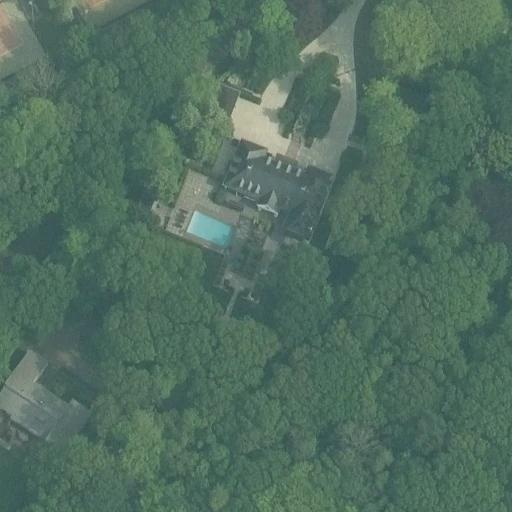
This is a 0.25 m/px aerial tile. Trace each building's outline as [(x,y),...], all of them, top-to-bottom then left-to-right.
[(119,20),(119,0),(79,0),(79,19),(119,20)] [(270,65),(255,58),(247,75),(262,82),(270,65)] [(220,86),(210,117),(230,124),(241,93),(220,86)] [(0,151),(0,166),(32,147),(25,136),(0,151)] [(307,248),(332,185),(308,176),(305,183),(293,178),(294,176),(276,169),(275,171),(263,166),(266,159),(242,149),(224,193),(260,208),(257,214),(276,222),(279,215),(289,220),(298,223),(311,228),(303,247),(307,248)] [(146,232),(156,204),(142,199),(132,226),(146,232)] [(63,302),(78,285),(63,272),(49,289),(63,302)] [(33,464),(52,477),(90,421),(71,408),(66,416),(31,392),(47,369),(28,357),(0,399),(0,414),(46,445),(33,464)]
